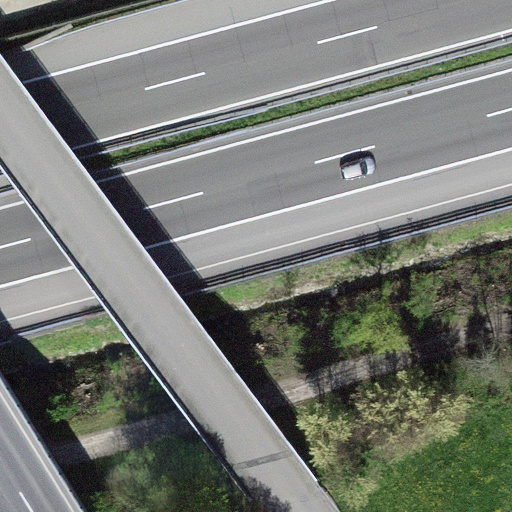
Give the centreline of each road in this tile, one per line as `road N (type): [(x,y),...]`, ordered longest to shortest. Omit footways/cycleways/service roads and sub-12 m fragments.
road 1 (track): [(0,471),(511,326)]
road 2 (motorway): [(0,247),(511,108)]
road 3 (unclassified): [(0,96),(300,511)]
road 4 (motorway): [(476,0),(0,129)]
